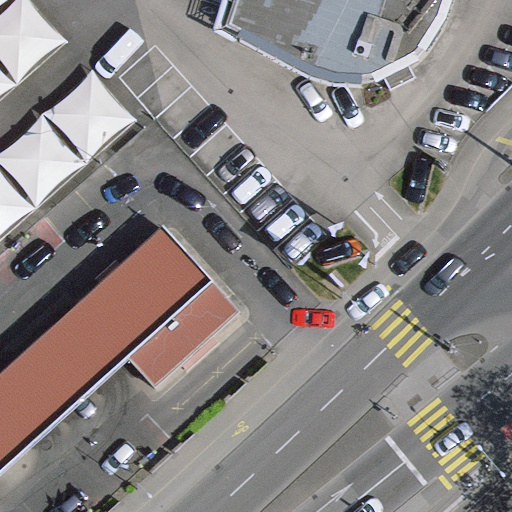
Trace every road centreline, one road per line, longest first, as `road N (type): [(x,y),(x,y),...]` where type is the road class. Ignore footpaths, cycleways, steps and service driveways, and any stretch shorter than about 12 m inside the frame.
road 1 (primary): [(511,241),(217,511)]
road 2 (primary): [(354,511),(511,385)]
